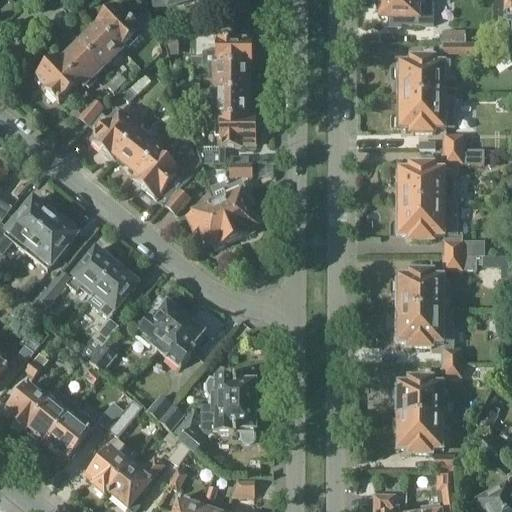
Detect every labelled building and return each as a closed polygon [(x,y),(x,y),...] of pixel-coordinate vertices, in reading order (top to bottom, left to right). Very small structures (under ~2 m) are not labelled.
[(146,7),(144,0),(135,0),(138,9),(146,7)] [(216,15),(220,28),(231,26),(230,24),(223,0),(152,0),(157,13),(169,10),(170,14),(211,2),(215,16),(216,15)] [(234,25),(235,25),(233,16),(230,17),(228,12),(239,9),(240,15),(249,12),(245,0),(246,0),(223,0),(230,24),(231,26),(234,25)] [(422,27),(422,20),(422,6),(420,6),(420,0),(378,0),(378,5),(380,7),(380,11),(381,11),(381,17),(384,20),(391,20),(391,27),(422,27)] [(96,25),(121,51),(124,48),(128,52),(138,43),(134,39),(142,32),(126,16),(125,17),(115,7),(96,25)] [(121,51),(96,25),(93,28),(95,30),(78,47),(104,73),(124,54),(121,51)] [(234,25),(231,26),(220,28),(217,29),(217,33),(234,34),(234,25)] [(505,55),(506,29),(494,29),(493,54),(505,55)] [(444,33),(444,45),(465,46),(465,33),(444,33)] [(193,68),(211,69),(252,69),(252,41),(239,41),(239,39),(216,39),(216,51),(210,51),(201,55),(201,59),(193,59),(193,68)] [(465,46),(444,45),(444,60),(479,61),(479,45),(465,46)] [(104,73),(78,47),(62,62),(58,57),(54,61),(79,86),(84,92),(104,73)] [(79,86),(54,61),(35,79),(46,89),(45,91),(59,106),(79,86)] [(398,81),(398,98),(442,99),(442,83),(454,83),(454,66),(433,66),(433,62),(407,61),(407,63),(412,63),(412,67),(402,67),(402,81),(398,81)] [(252,69),(211,69),(211,95),(249,95),(249,72),(252,72),(252,69)] [(117,75),(112,80),(120,88),(125,83),(117,75)] [(143,77),(129,90),(121,98),(127,105),(135,97),(149,83),(143,77)] [(120,88),(112,80),(105,87),(114,95),(120,88)] [(175,87),(178,95),(191,95),(191,86),(175,87)] [(211,123),(220,123),(249,123),(249,117),(249,95),(211,95),(211,123)] [(442,99),(398,98),(398,118),(401,118),(401,132),(411,132),(411,135),(407,135),(407,137),(433,137),(433,132),(443,132),(442,99)] [(88,129),(101,114),(104,111),(95,103),(79,121),(88,129)] [(185,112),(173,116),(178,129),(187,118),(185,112)] [(109,120),(101,114),(88,129),(96,135),(109,120)] [(92,144),(114,162),(138,132),(117,114),(111,122),(109,120),(96,135),(94,138),(96,140),(92,144)] [(257,117),(249,117),(249,123),(220,123),(220,150),(242,150),(242,149),(256,149),(257,117)] [(180,137),(185,138),(190,134),(185,127),(177,132),(180,137)] [(133,183),(160,150),(138,132),(114,162),(115,163),(117,161),(136,177),(132,182),(133,183)] [(443,140),(443,152),(485,152),(485,138),(445,138),(445,140),(443,140)] [(172,205),(181,194),(187,186),(194,178),(182,169),(179,172),(158,153),(160,150),(133,183),(155,201),(160,195),(172,205)] [(397,187),(397,205),(446,206),(446,190),(454,190),(454,168),(464,168),(464,167),(484,168),(485,152),(443,152),(443,165),(445,165),(445,173),(432,173),(432,168),(406,168),(406,169),(411,169),(411,174),(401,174),(401,187),(397,187)] [(221,154),(197,154),(201,167),(222,167),(221,154)] [(230,181),(252,181),(252,167),(230,167),(230,181)] [(216,201),(215,201),(234,243),(241,240),(242,242),(244,241),(243,240),(253,236),(251,232),(256,229),(248,212),(255,209),(247,193),(246,193),(242,184),(226,191),(224,186),(211,192),(216,201)] [(181,194),(172,205),(167,210),(175,218),(190,202),(181,194)] [(213,249),(215,253),(225,248),(226,249),(228,248),(227,246),(234,243),(215,201),(205,206),(207,211),(188,220),(195,236),(201,233),(209,251),(213,249)] [(11,230),(32,246),(58,216),(45,206),(43,209),(34,202),(11,229),(11,230)] [(447,240),(447,244),(456,245),(456,222),(447,222),(446,206),(397,205),(397,224),(401,224),(401,238),(411,238),(411,241),(406,241),(406,243),(432,243),(432,240),(447,240)] [(58,216),(32,246),(25,255),(48,273),(77,237),(69,230),(71,227),(58,216)] [(443,259),(464,259),(464,245),(456,245),(447,244),(445,244),(445,247),(443,247),(443,259)] [(80,291),(92,301),(118,269),(116,267),(116,264),(111,259),(107,261),(96,252),(70,284),(67,289),(76,296),(80,291)] [(477,259),(464,259),(443,259),(442,271),(445,271),(445,273),(477,274),(477,269),(495,269),(495,259),(477,259)] [(110,322),(139,287),(128,278),(129,274),(124,270),(120,271),(118,269),(92,301),(88,306),(101,316),(98,320),(106,327),(109,323),(110,322)] [(62,274),(46,293),(38,303),(46,310),(66,286),(70,281),(62,274)] [(396,312),(446,312),(446,280),(432,280),(432,275),(406,275),(406,276),(410,276),(410,280),(400,280),(400,294),(396,293),(396,312)] [(28,312),(37,302),(38,303),(46,293),(37,286),(21,306),(28,312)] [(139,336),(160,353),(186,321),(160,300),(151,310),(156,314),(139,336)] [(446,330),(446,312),(396,312),(396,331),(400,331),(400,344),(410,344),(410,348),(405,348),(405,350),(432,350),(432,345),(444,345),(444,353),(442,353),(442,365),(463,365),(463,351),(453,351),(453,330),(446,330)] [(186,321),(160,353),(180,370),(198,348),(203,352),(211,342),(186,321)] [(110,322),(109,323),(106,327),(93,342),(103,350),(119,330),(110,322)] [(10,366),(19,373),(40,347),(32,340),(10,366)] [(93,342),(80,358),(90,365),(103,350),(93,342)] [(105,349),(90,366),(102,376),(116,359),(105,349)] [(33,363),(24,374),(33,381),(41,370),(33,363)] [(463,380),(463,365),(442,365),(442,378),(444,378),(444,380),(463,380)] [(215,398),(215,409),(255,409),(255,376),(255,374),(254,373),(253,372),(252,371),(250,370),(249,370),(248,370),(246,370),(245,371),(244,371),(243,372),(243,373),(242,374),(242,376),(242,381),(237,380),(213,379),(213,380),(211,380),(209,382),(208,383),(208,384),(207,386),(207,387),(207,389),(207,391),(207,392),(207,393),(208,395),(209,397),(210,398),(215,398)] [(91,371),(84,379),(93,386),(99,378),(91,371)] [(396,420),(445,420),(445,388),(431,387),(431,382),(405,381),(405,383),(410,383),(410,387),(400,387),(400,400),(396,400),(396,420)] [(25,433),(51,401),(49,399),(46,402),(28,387),(4,415),(25,433)] [(51,401),(25,433),(35,441),(37,438),(46,446),(70,417),(69,417),(77,408),(58,392),(51,401)] [(159,425),(174,407),(161,397),(146,414),(159,425)] [(133,402),(123,414),(99,443),(109,452),(116,444),(144,411),(143,410),(133,402)] [(99,443),(123,414),(113,405),(98,424),(96,427),(89,435),(99,443)] [(170,437),(182,423),(187,418),(174,407),(159,425),(162,427),(161,429),(170,437)] [(255,409),(215,409),(215,415),(208,415),(201,419),(201,428),(211,435),(212,435),(212,436),(236,435),(236,434),(241,434),(241,439),(241,440),(241,441),(242,442),(243,444),(244,445),(245,446),(246,446),(247,446),(248,446),(250,446),(251,446),(252,445),(253,444),(254,443),(254,442),(254,441),(254,440),(254,439),(254,438),(254,434),(255,409)] [(493,421),(483,415),(483,414),(476,425),(487,431),(493,421)] [(66,462),(89,435),(96,427),(86,419),(80,426),(70,417),(46,446),(66,462)] [(445,420),(396,420),(395,438),(399,438),(399,451),(409,451),(409,455),(405,455),(405,457),(431,457),(431,452),(445,452),(445,420)] [(193,453),(196,456),(206,444),(182,423),(170,437),(191,454),(193,453)] [(170,437),(161,429),(156,434),(165,442),(176,451),(169,462),(170,463),(165,471),(175,477),(180,469),(191,454),(170,437)] [(489,443),(479,453),(494,469),(505,459),(489,443)] [(91,488),(104,498),(130,467),(119,458),(125,451),(116,444),(109,452),(87,480),(93,485),(91,488)] [(434,458),(434,473),(454,472),(454,458),(434,458)] [(130,467),(104,498),(106,496),(112,501),(113,500),(122,507),(130,498),(138,504),(165,471),(152,461),(140,476),(130,467)] [(180,469),(175,477),(168,489),(177,494),(188,474),(180,469)] [(456,511),(454,494),(454,472),(434,473),(435,473),(435,495),(437,511),(456,511)] [(214,475),(205,502),(214,505),(218,492),(217,492),(221,480),(214,475)] [(511,511),(511,487),(510,484),(493,494),(494,496),(480,504),(484,511),(511,511)] [(232,500),(255,501),(255,485),(237,485),(232,500)] [(399,511),(400,499),(374,499),(374,511),(399,511)] [(201,511),(203,508),(179,501),(175,511),(201,511)]
